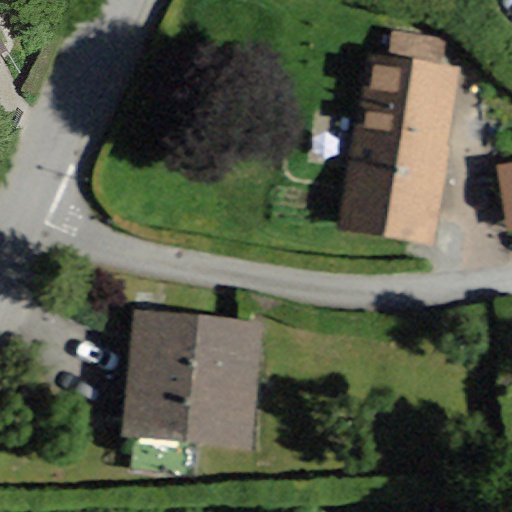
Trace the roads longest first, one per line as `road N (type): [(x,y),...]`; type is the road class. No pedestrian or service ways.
road 1 (residential): [(19,213),(141,255),(295,284),(422,292),(511,274)]
road 2 (residential): [(19,213),(117,0)]
